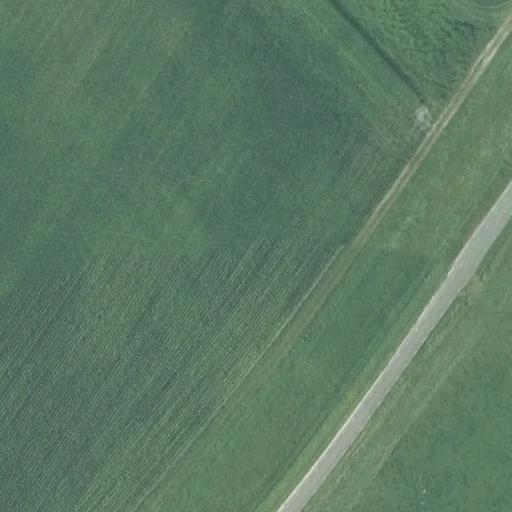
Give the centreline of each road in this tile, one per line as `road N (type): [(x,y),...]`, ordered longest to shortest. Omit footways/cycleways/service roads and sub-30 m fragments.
road 1 (track): [(149,511),(277,356),(511,29)]
road 2 (unclassified): [(286,511),(511,198)]
